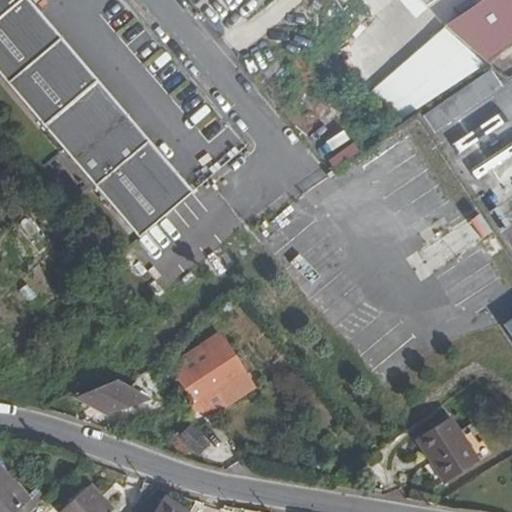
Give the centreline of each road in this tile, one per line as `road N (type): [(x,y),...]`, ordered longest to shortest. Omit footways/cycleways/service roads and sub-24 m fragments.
road 1 (residential): [(0,417),(48,425),(194,478),(379,511)]
road 2 (residential): [(249,187),(286,154),(156,0)]
